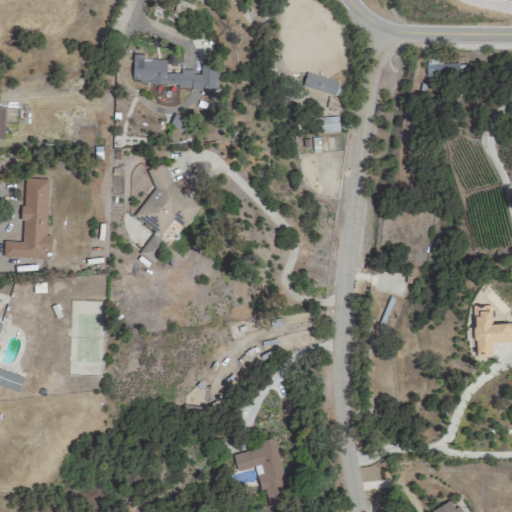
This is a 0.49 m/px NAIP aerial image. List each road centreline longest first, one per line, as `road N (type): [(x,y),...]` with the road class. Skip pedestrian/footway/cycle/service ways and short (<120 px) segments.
road 1 (residential): [(380,28),(341,301),(343,408),(360,511)]
road 2 (residential): [(346,0),(370,23),(399,33),(511,33)]
